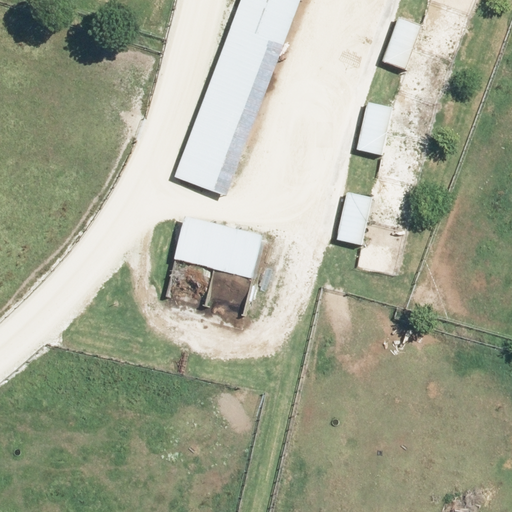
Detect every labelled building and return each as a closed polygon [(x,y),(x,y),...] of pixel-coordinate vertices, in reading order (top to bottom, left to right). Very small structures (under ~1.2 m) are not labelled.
[(228,198),(305,0),(242,0),(174,176),(228,198)] [(410,73),(425,29),(400,20),(385,64),(410,73)] [(387,155),(397,112),(378,94),(365,150),(387,155)] [(366,246),(376,200),(350,195),(341,240),(366,246)] [(267,236),(191,216),(180,260),(256,280),(267,236)]
